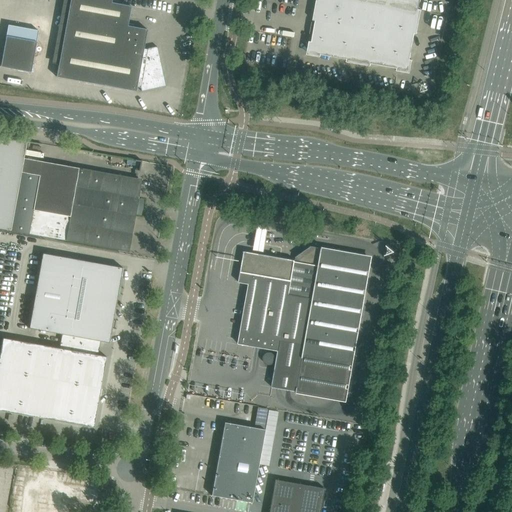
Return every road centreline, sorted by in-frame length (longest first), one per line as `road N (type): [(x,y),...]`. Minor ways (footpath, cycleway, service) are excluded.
road 1 (unclassified): [(137,471),(197,156)]
road 2 (secondary): [(466,219),(401,511)]
road 3 (tertiary): [(475,181),(199,135)]
road 4 (tertiary): [(197,156),(466,219)]
road 5 (secondary): [(458,511),(511,274)]
road 6 (tertiary): [(35,119),(197,156)]
road 7 (tertiary): [(199,135),(69,115),(35,119)]
road 8 (secondary): [(511,34),(475,181)]
road 9 (unclassified): [(137,471),(0,446)]
road 10 (tertiary): [(199,135),(223,0)]
